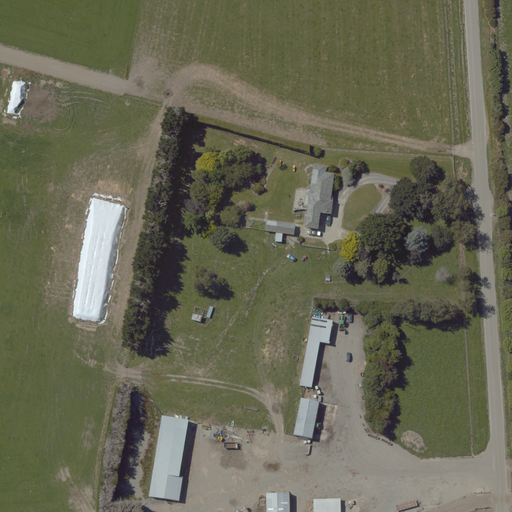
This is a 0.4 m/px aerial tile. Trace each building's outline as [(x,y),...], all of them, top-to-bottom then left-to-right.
[(337,174),(315,172),(314,191),(308,191),(306,213),(309,213),(308,231),(321,232),(322,218),(333,219),(337,174)] [(297,227),(268,223),(266,233),(276,235),(275,243),(283,244),(284,237),(295,238),(297,227)] [(207,315),(195,311),(191,324),(203,328),(207,315)] [(314,318),(298,387),(312,390),(323,346),(329,348),(334,323),(314,318)] [(321,405),(301,402),(295,443),(315,446),(321,405)] [(197,417),(165,412),(151,503),(183,508),(197,417)] [(289,511),(290,497),(269,497),(268,511),(289,511)]
